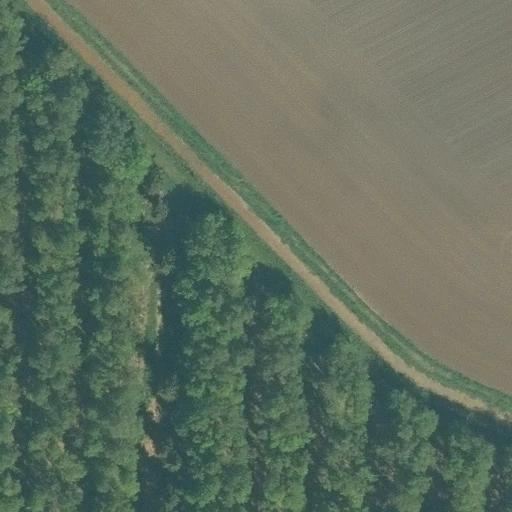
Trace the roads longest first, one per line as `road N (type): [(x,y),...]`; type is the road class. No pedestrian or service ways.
road 1 (track): [(511,439),(402,391),(10,0)]
road 2 (track): [(167,511),(168,158)]
